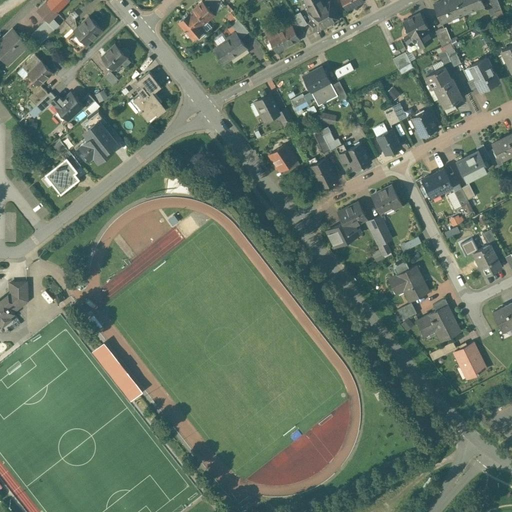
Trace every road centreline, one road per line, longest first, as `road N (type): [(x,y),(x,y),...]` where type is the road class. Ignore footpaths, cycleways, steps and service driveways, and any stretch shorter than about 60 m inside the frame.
road 1 (tertiary): [(293,217),(436,399),(482,444)]
road 2 (residential): [(408,0),(204,105)]
road 3 (residential): [(204,105),(44,232)]
road 4 (residential): [(399,162),(468,303)]
road 5 (tertiary): [(204,105),(293,217)]
road 6 (residential): [(399,162),(511,107)]
